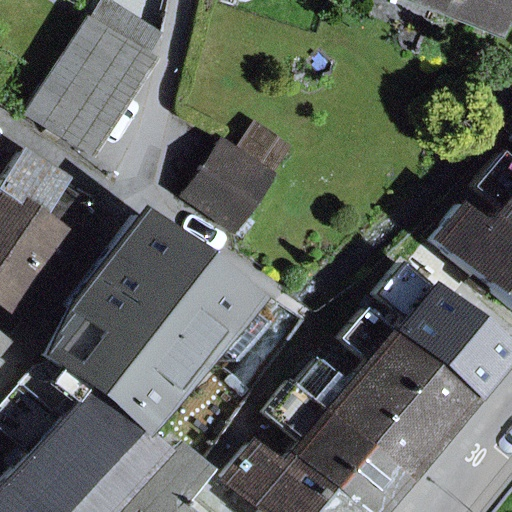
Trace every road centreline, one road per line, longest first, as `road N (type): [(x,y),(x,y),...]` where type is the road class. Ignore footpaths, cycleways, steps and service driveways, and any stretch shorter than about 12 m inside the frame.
road 1 (residential): [(0,119),(123,199),(185,0)]
road 2 (residential): [(424,511),(511,404)]
